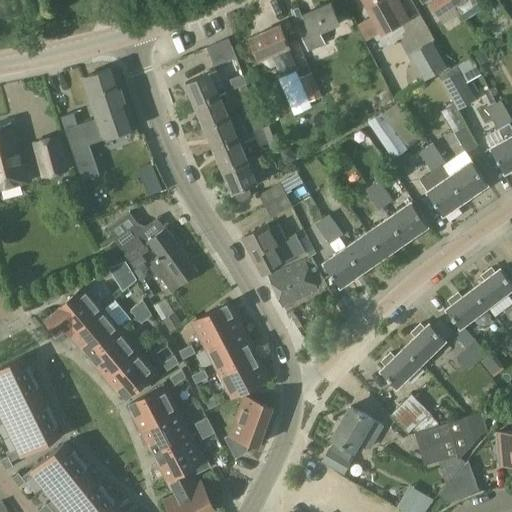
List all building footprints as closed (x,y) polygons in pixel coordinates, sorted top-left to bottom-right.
[(408,20),(397,0),(363,0),(373,17),(359,25),(367,39),(381,32),(382,34),(408,20)] [(452,0),(431,0),(428,2),(438,18),(457,6),(456,4),(452,0)] [(308,50),(326,43),(320,31),(340,22),(331,2),(304,14),(310,29),(301,33),(308,50)] [(297,69),(287,47),(290,46),(281,24),(250,37),(260,59),(272,53),(282,75),(297,69)] [(433,41),(410,53),(424,80),(447,67),(433,41)] [(231,46),(210,55),(214,65),(236,56),(231,46)] [(61,116),(72,149),(137,126),(116,66),(83,77),(97,117),(77,124),(73,112),(61,116)] [(196,105),(226,93),(225,92),(227,91),(217,68),(186,82),(196,105)] [(459,71),(442,81),(458,109),(475,99),(466,83),(459,71)] [(311,73),(300,77),(310,100),(321,95),(311,73)] [(246,84),(239,87),(243,101),(251,98),(246,84)] [(196,105),(205,127),(230,117),(224,103),(229,101),(226,93),(196,105)] [(397,103),(369,121),(393,156),(421,137),(397,103)] [(511,167),(511,126),(500,104),(488,111),(504,140),(492,147),(505,171),(511,167)] [(250,117),(255,132),(263,129),(258,114),(250,117)] [(205,127),(215,149),(239,139),(230,117),(205,127)] [(0,125),(0,187),(27,181),(11,123),(0,125)] [(466,126),(455,132),(466,151),(476,145),(466,126)] [(263,129),(255,132),(260,145),(268,142),(263,129)] [(71,169),(60,133),(34,140),(44,176),(71,169)] [(239,139),(215,149),(224,170),(248,160),(239,139)] [(466,198),(450,175),(444,167),(447,164),(433,143),(419,152),(433,172),(421,180),(444,213),(466,198)] [(248,160),(224,170),(233,193),(235,197),(236,198),(241,200),(249,197),(251,192),(249,186),(267,178),(258,156),(248,160)] [(450,175),(466,198),(488,183),(472,160),(450,175)] [(379,180),(369,187),(383,206),(393,200),(379,180)] [(279,182),(258,194),(265,205),(286,194),(279,182)] [(379,209),(383,206),(369,187),(365,190),(379,209)] [(286,194),(265,205),(271,217),(292,205),(286,194)] [(411,200),(389,215),(406,240),(428,224),(412,201),(411,200)] [(389,215),(367,230),(384,255),(406,240),(389,215)] [(329,246),(341,238),(326,216),(315,224),(329,246)] [(139,231),(149,224),(139,220),(114,237),(127,259),(134,271),(148,260),(144,253),(151,248),(139,231)] [(263,274),(267,272),(306,251),(296,233),(286,238),(279,223),(270,228),(268,224),(243,237),(263,274)] [(165,228),(148,241),(152,247),(159,256),(150,262),(151,264),(150,265),(151,270),(155,275),(159,277),(160,275),(172,291),(173,290),(198,272),(193,265),(188,258),(166,227),(165,228)] [(367,230),(346,245),(363,270),(384,255),(367,230)] [(346,245),(324,261),(324,262),(340,285),(363,270),(346,245)] [(312,257),(269,275),(283,306),(326,286),(312,257)] [(485,279),(473,287),(488,307),(511,288),(511,282),(500,267),(495,271),(491,267),(482,274),(485,279)] [(103,307),(85,285),(46,318),(58,332),(64,327),(71,335),(103,307)] [(460,327),(488,307),(473,287),(461,296),(458,292),(448,299),(452,304),(446,308),(460,327)] [(56,289),(43,294),(46,302),(59,297),(56,289)] [(147,307),(143,299),(130,309),(136,316),(147,307)] [(244,327),(236,312),(233,313),(228,303),(192,322),(206,347),(244,327)] [(121,329),(103,307),(71,335),(81,348),(84,346),(91,354),(121,329)] [(136,316),(142,323),(152,314),(147,307),(136,316)] [(175,312),(163,319),(169,330),(181,323),(175,312)] [(415,335),(405,346),(422,363),(446,339),(429,322),(424,327),(420,323),(412,331),(415,335)] [(206,347),(218,371),(254,353),(249,343),(252,342),(244,327),(206,347)] [(139,350),(121,329),(91,354),(97,362),(95,364),(106,377),(139,350)] [(466,348),(477,361),(487,353),(475,340),(466,348)] [(192,344),(179,350),(183,358),(196,352),(192,344)] [(397,386),(422,363),(405,346),(394,356),(390,352),(382,360),(386,364),(380,369),(397,386)] [(467,369),(477,361),(466,348),(456,356),(467,369)] [(106,377),(117,390),(119,388),(126,397),(157,372),(139,350),(106,377)] [(218,371),(231,397),(270,377),(261,361),(259,362),(254,353),(218,371)] [(179,363),(174,355),(163,363),(168,370),(179,363)] [(20,357),(0,366),(0,392),(34,376),(29,366),(26,367),(20,357)] [(208,376),(204,368),(192,375),(196,383),(208,376)] [(186,377),(182,369),(170,377),(175,384),(186,377)] [(34,376),(0,392),(0,405),(4,414),(41,396),(36,387),(39,385),(34,376)] [(179,410),(166,384),(130,403),(136,413),(133,415),(141,430),(179,410)] [(217,394),(206,400),(210,408),(221,401),(217,394)] [(412,394),(392,414),(408,431),(414,426),(429,412),(412,394)] [(244,395),(230,433),(225,436),(236,458),(247,452),(251,441),(260,444),(274,406),(244,395)] [(41,396),(4,414),(14,434),(53,415),(48,405),(45,406),(41,396)] [(360,442),(368,446),(370,447),(383,426),(373,420),(373,419),(350,406),(332,438),(334,440),(322,460),(344,473),(352,460),(350,459),(354,451),(360,442)] [(192,434),(179,410),(141,430),(149,445),(151,443),(156,453),(192,434)] [(420,433),(419,433),(423,448),(453,440),(458,459),(460,457),(483,432),(477,412),(448,423),(448,425),(440,427),(420,433)] [(53,415),(14,434),(24,454),(60,436),(55,426),(58,424),(53,415)] [(211,424),(207,416),(195,423),(199,431),(211,424)] [(199,431),(203,438),(215,432),(211,424),(199,431)] [(511,429),(497,431),(500,464),(511,463),(511,429)] [(156,453),(161,462),(159,463),(167,479),(207,458),(205,459),(192,434),(156,453)] [(64,443),(33,468),(47,485),(81,458),(74,450),(71,452),(64,443)] [(6,469),(13,465),(8,455),(1,459),(6,469)] [(81,458),(47,485),(60,502),(92,477),(85,469),(87,467),(81,458)] [(165,499),(171,511),(206,511),(215,508),(201,480),(197,482),(194,475),(212,466),(208,458),(207,458),(167,479),(169,478),(177,492),(165,499)] [(469,494),(480,490),(469,460),(440,494),(451,503),(460,499),(469,494)] [(13,477),(19,486),(26,481),(19,472),(13,477)] [(92,477),(60,502),(67,511),(83,511),(108,493),(101,484),(98,486),(92,477)] [(410,482),(397,505),(409,511),(424,511),(434,496),(410,482)] [(108,493),(83,511),(118,511),(119,511),(112,503),(114,501),(108,493)] [(38,510),(40,511),(48,511),(52,509),(47,503),(38,510)]
